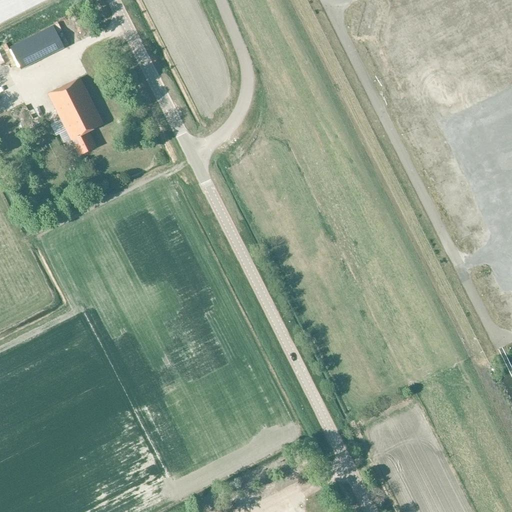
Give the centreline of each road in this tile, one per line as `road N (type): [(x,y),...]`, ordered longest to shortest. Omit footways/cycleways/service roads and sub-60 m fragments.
road 1 (tertiary): [(371,511),(193,158)]
road 2 (unclassified): [(193,158),(235,115),(246,82),(219,0)]
road 3 (tertiary): [(193,158),(112,0)]
